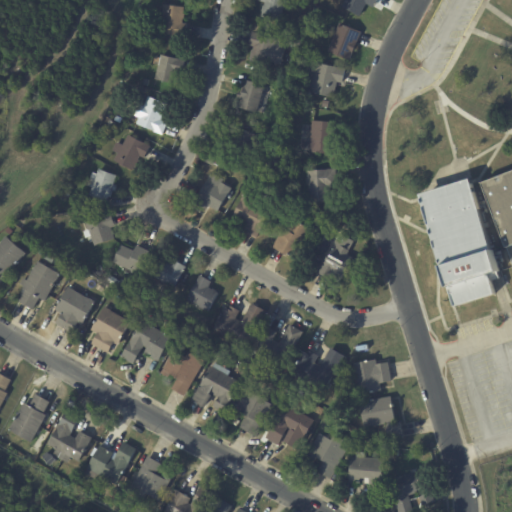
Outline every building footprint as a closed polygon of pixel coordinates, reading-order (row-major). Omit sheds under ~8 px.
[(286,0),(285,5),(286,5),(285,9),(284,8),(281,21),(261,16),(263,12),(261,11),(263,5),(264,6),(265,2),(258,1),(258,0),(286,0)] [(377,0),(374,7),(366,3),(359,16),(343,7),(346,0),(377,0)] [(188,26),(186,37),(161,34),(164,13),(163,12),(164,4),(185,7),(185,11),(186,11),(184,19),(183,23),(188,24),(188,26)] [(361,34),(351,60),(329,51),(340,23),(362,32),(361,34)] [(279,53),(277,62),(272,61),(271,67),(250,62),(251,58),(250,58),(252,50),(253,50),(254,47),(250,45),(253,32),(258,33),(258,34),(283,40),(279,53)] [(289,45),(292,37),(300,41),(297,48),(289,45)] [(185,62),(183,72),(178,70),(175,83),(155,79),(161,54),(186,60),(185,62)] [(346,72),(343,83),(338,81),(334,98),(311,92),(305,90),(310,68),(316,69),(318,62),(347,69),(346,72)] [(265,86),(263,94),(268,95),(264,112),(258,111),(258,113),(240,108),(243,99),(238,98),(239,91),(243,93),(247,80),(265,85),(265,86)] [(168,124),(163,134),(137,123),(140,116),(135,115),(139,105),(144,107),(149,96),(168,104),(162,119),(168,122),(168,124)] [(117,115),(123,119),(120,123),(114,120),(117,115)] [(336,125),(334,154),(310,152),(311,130),(312,130),(313,121),(336,122),(336,125)] [(223,147),(227,136),(235,138),(238,128),(256,134),(255,138),(263,142),(259,153),(251,150),(249,156),(223,147)] [(150,148),(145,158),(140,156),(133,170),(114,160),(117,153),(112,151),(117,142),(123,145),(128,135),(151,146),(150,148)] [(211,153),(218,157),(213,166),(206,162),(211,153)] [(115,191),(114,191),(111,197),(110,197),(107,202),(89,196),(92,188),(87,186),(92,172),(97,174),(99,169),(117,175),(114,184),(118,186),(116,191),(115,191)] [(337,172),(338,186),(329,187),(330,201),(310,202),(309,186),(308,186),(307,170),(337,169),(337,172)] [(481,182),(511,169),(511,262),(502,238),(481,182)] [(209,207),(207,205),(205,209),(193,202),(210,172),(222,179),(220,181),(230,187),(217,211),(209,207)] [(469,178),(484,225),(499,273),(500,278),(495,280),(491,281),(495,294),(455,306),(449,288),(420,194),(469,178)] [(278,180),(285,183),(282,188),(275,185),(278,180)] [(255,238),(245,232),(247,228),(242,226),(244,223),(233,217),(242,200),(241,200),(246,191),(260,198),(255,205),(259,207),(259,208),(270,214),(257,239),(255,238)] [(114,215),(118,226),(111,228),(115,238),(94,246),(92,241),(88,242),(81,225),(85,224),(85,223),(106,215),(113,212),(114,215)] [(285,251),(274,244),(284,228),(287,229),(293,219),(313,230),(297,258),(285,251)] [(5,231),(8,227),(13,232),(10,235),(5,231)] [(27,253),(7,277),(2,273),(0,275),(0,245),(7,237),(27,253)] [(140,247),(150,251),(140,274),(113,263),(121,245),(135,251),(137,245),(140,247)] [(342,279),(334,274),(332,279),(320,273),(335,246),(340,249),(341,246),(350,251),(348,255),(355,259),(343,280),(342,279)] [(180,263),(187,267),(174,289),(152,276),(162,260),(171,265),(174,260),(180,263)] [(44,300),(40,297),(33,309),(19,302),(26,290),(23,289),(24,287),(20,284),(23,279),(27,281),(38,261),(62,274),(47,301),(44,300)] [(110,275),(120,282),(116,288),(106,281),(110,275)] [(202,276),(212,282),(209,288),(219,293),(209,311),(188,299),(201,276),(202,276)] [(131,289),(128,295),(123,292),(127,286),(131,289)] [(82,325),(79,323),(73,333),(57,324),(62,314),(56,310),(69,287),(96,302),(83,325),(82,325)] [(266,311),(246,348),(214,329),(226,307),(229,309),(231,306),(241,311),(236,319),(242,322),(253,304),(266,311)] [(111,310),(111,311),(125,319),(125,318),(132,322),(119,346),(114,343),(112,348),(113,349),(110,354),(93,344),(98,334),(91,330),(105,307),(111,310)] [(165,307),(171,310),(168,317),(162,314),(165,307)] [(156,360),(145,354),(147,349),(143,347),(133,365),(121,358),(142,321),(172,338),(158,362),(156,360)] [(304,333),(284,369),(250,350),(263,327),(266,330),(268,327),(278,333),(274,340),(280,343),(291,325),(304,333)] [(346,356),(325,392),(292,373),(305,351),(308,353),(309,350),(319,356),(315,364),(321,367),(332,348),(346,356)] [(205,361),(185,397),(171,389),(177,379),(170,375),(168,378),(161,374),(174,351),(187,358),(190,353),(205,361)] [(378,361),(378,364),(390,362),(393,382),(382,384),(383,391),(356,396),(355,388),(356,388),(353,372),(352,372),(351,365),(377,360),(378,361)] [(203,406),(192,400),(211,367),(241,384),(225,413),(214,406),(219,398),(214,395),(206,408),(203,406)] [(0,373),(12,381),(5,392),(8,393),(0,407),(0,373)] [(275,406),(273,409),(278,412),(274,419),(269,416),(267,419),(272,422),(269,428),(264,425),(258,437),(241,428),(248,416),(236,409),(247,390),(275,406)] [(38,395),(51,402),(44,414),(47,416),(32,443),(9,430),(24,403),(30,406),(36,394),(38,395)] [(393,398),(397,423),(393,423),(393,425),(402,423),(405,439),(390,442),(387,425),(390,425),(389,424),(386,425),(386,431),(380,431),(380,425),(365,428),(361,402),(393,397),(393,398)] [(289,443),(287,442),(294,431),(289,428),(279,446),(267,438),(286,404),(316,421),(300,450),(289,443)] [(76,416),(80,418),(71,436),(76,439),(80,431),(93,438),(80,462),(71,457),(67,463),(53,455),(56,449),(48,445),(57,429),(53,427),(55,423),(59,425),(67,411),(76,416)] [(332,479),(319,472),(324,462),(318,458),(316,461),(308,457),(320,434),(333,441),(336,436),(351,444),(332,479)] [(97,474),(88,469),(100,446),(114,453),(111,459),(115,460),(124,444),(136,451),(118,485),(97,474)] [(51,467),(42,457),(47,452),(50,455),(51,454),(57,461),(51,467)] [(386,460),(382,500),(368,498),(370,484),(350,482),(350,478),(345,477),(346,469),(351,469),(352,456),(357,457),(357,452),(365,453),(365,458),(386,460)] [(149,457),(162,465),(156,475),(163,479),(165,476),(172,480),(159,502),(146,494),(143,499),(129,490),(149,457)] [(434,495),(436,502),(424,506),(420,493),(409,497),(414,511),(398,511),(390,481),(427,470),(434,495)] [(165,511),(178,491),(191,499),(189,503),(192,505),(202,488),(214,495),(204,511),(165,511)] [(420,497),(423,506),(416,508),(413,499),(420,497)] [(232,509),(230,511),(239,511),(241,509),(246,511),(216,511),(223,501),(233,508),(232,509)]
